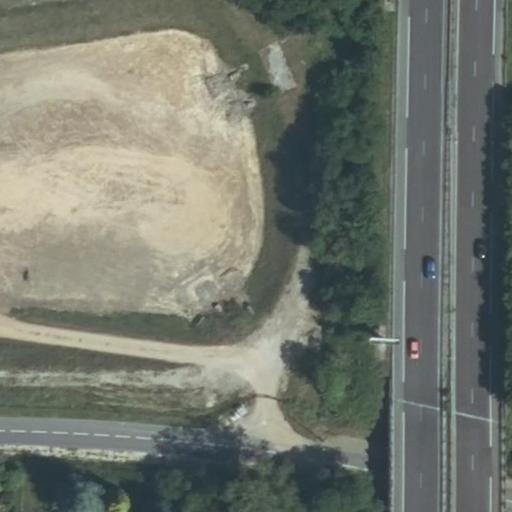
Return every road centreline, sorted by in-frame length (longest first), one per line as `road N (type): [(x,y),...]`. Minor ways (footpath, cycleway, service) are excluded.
road 1 (trunk): [(463,511),(474,0)]
road 2 (trunk): [(425,0),(414,511)]
road 3 (tertiary): [(484,511),(154,444),(0,434)]
